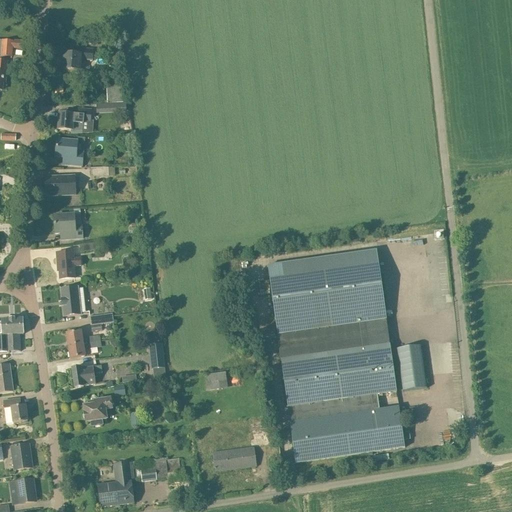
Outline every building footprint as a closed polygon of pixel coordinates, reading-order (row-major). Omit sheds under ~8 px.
[(0,40),(0,56),(12,58),(13,41),(0,40)] [(81,49),(80,55),(64,53),(63,70),(71,71),(70,73),(80,74),(81,60),(92,61),(92,60),(97,61),(97,51),(93,50),(81,49)] [(71,109),(71,115),(59,114),(58,130),(72,131),(72,130),(88,131),(89,123),(90,123),(91,110),(71,109)] [(76,153),(77,142),(57,141),(55,158),(63,159),(63,165),(82,167),(83,154),(76,153)] [(92,177),(109,177),(108,168),(91,169),(92,177)] [(74,177),(45,178),(46,197),(75,196),(74,177)] [(69,210),(70,216),(54,217),(55,235),(60,234),(61,241),(83,239),(82,227),(81,227),(80,209),(69,210)] [(81,253),(97,251),(96,243),(80,245),(81,253)] [(73,259),(73,252),(56,254),(57,267),(59,267),(60,280),(75,279),(74,267),(81,266),(80,259),(73,259)] [(390,345),(371,348),(367,323),(386,320),(376,252),(268,266),(289,423),(295,465),(405,448),(404,441),(410,440),(409,432),(403,433),(399,407),(379,410),(377,394),(397,391),(390,345)] [(78,288),(60,289),(63,318),(81,316),(81,313),(85,313),(83,289),(78,289),(78,288)] [(455,309),(453,295),(425,299),(427,313),(455,309)] [(112,314),(90,317),(91,326),(113,323),(112,314)] [(1,320),(2,335),(0,335),(0,353),(20,352),(20,335),(23,335),(23,319),(1,320)] [(68,347),(83,344),(81,332),(66,334),(68,347)] [(83,344),(68,347),(70,360),(85,357),(83,344)] [(153,376),(165,375),(162,345),(149,346),(151,370),(153,370),(153,376)] [(0,393),(13,392),(9,365),(0,366),(0,393)] [(101,367),(93,368),(93,367),(81,369),(81,368),(72,369),(74,389),(84,387),(95,386),(94,377),(97,377),(96,374),(102,373),(101,367)] [(227,389),(225,373),(197,377),(199,388),(207,387),(209,398),(219,397),(218,390),(227,389)] [(124,386),(114,387),(115,397),(125,396),(124,386)] [(25,406),(21,406),(20,399),(3,401),(6,425),(28,422),(25,406)] [(83,407),(84,415),(83,417),(83,421),(85,422),(86,424),(91,423),(91,428),(103,426),(102,421),(107,421),(106,411),(113,410),(111,399),(94,401),(95,405),(83,407)] [(142,413),(131,412),(130,425),(141,425),(142,413)] [(248,434),(250,448),(212,453),(214,474),(257,468),(254,448),(270,445),(268,432),(248,434)] [(30,455),(29,445),(11,448),(14,471),(30,469),(28,456),(30,455)] [(115,465),(118,483),(97,486),(100,508),(134,504),(131,481),(134,480),(133,467),(140,466),(142,483),(157,481),(157,480),(185,477),(184,468),(180,469),(178,459),(166,461),(165,458),(115,465)] [(34,489),(33,480),(15,483),(18,505),(34,503),(33,489),(34,489)]
